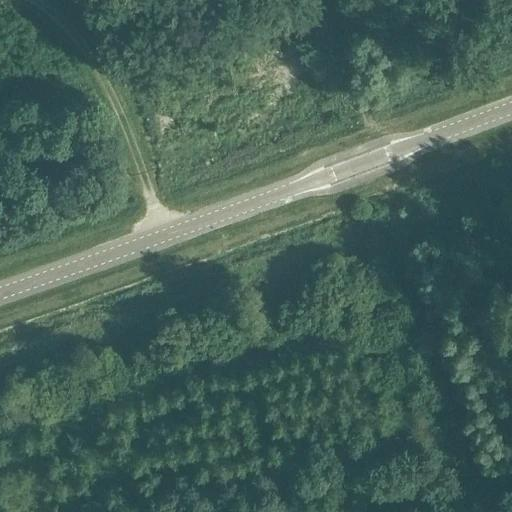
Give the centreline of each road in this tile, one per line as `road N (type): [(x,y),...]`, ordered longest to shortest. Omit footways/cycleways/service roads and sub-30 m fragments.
road 1 (tertiary): [(0,291),(511,109)]
road 2 (track): [(165,233),(88,49),(20,0)]
